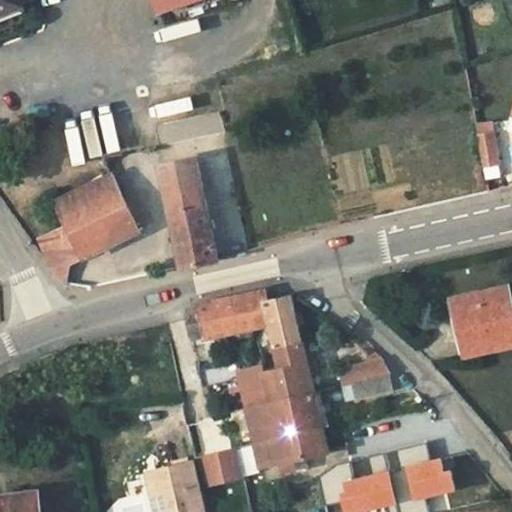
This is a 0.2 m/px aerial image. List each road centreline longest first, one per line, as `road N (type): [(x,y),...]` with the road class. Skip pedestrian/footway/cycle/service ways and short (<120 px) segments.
road 1 (residential): [(511,484),(436,395),(321,288),(313,261)]
road 2 (tertiary): [(313,261),(49,327)]
road 3 (tertiary): [(511,216),(313,261)]
